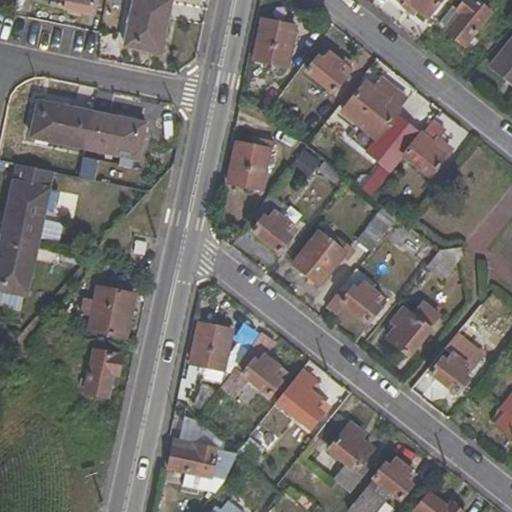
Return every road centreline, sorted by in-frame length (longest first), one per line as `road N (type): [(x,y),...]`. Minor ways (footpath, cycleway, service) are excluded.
road 1 (residential): [(181,245),(511,506)]
road 2 (tertiary): [(126,511),(181,245)]
road 3 (residential): [(327,0),(511,145)]
road 4 (residential): [(210,104),(4,54)]
road 5 (tertiary): [(181,245),(210,104)]
